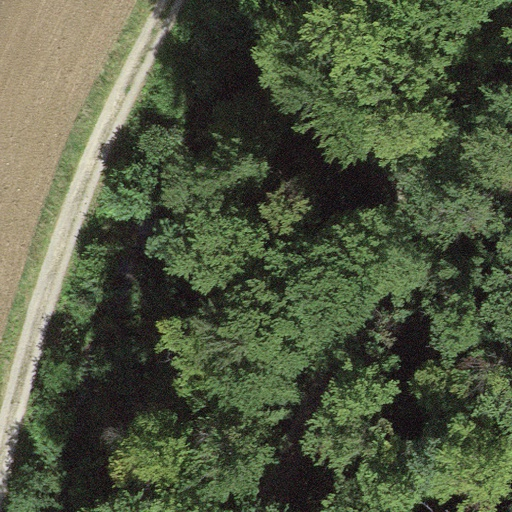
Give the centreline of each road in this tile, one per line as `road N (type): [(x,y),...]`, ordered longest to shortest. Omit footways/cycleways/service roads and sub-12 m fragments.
road 1 (track): [(511,46),(376,271),(260,511)]
road 2 (track): [(167,0),(24,349),(0,446)]
